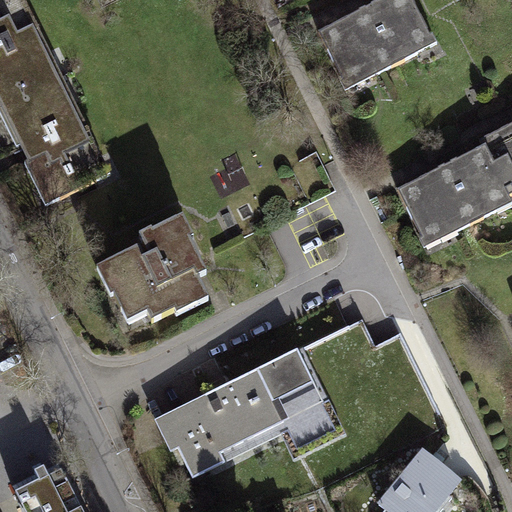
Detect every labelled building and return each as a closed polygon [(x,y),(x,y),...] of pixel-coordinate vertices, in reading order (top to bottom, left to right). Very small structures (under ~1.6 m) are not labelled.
[(20,0),(0,0),(0,117),(20,158),(46,210),(110,178),(20,0)] [(407,0),(380,0),(316,31),(344,87),(430,45),(407,0)] [(443,173),(399,195),(426,249),(511,206),(511,202),(509,195),(511,193),(511,121),(473,141),(480,155),(443,173)] [(133,247),(92,267),(118,320),(139,310),(143,318),(167,307),(172,318),(202,303),(189,278),(204,270),(176,213),(128,236),(133,247)] [(296,348),(157,417),(189,482),(283,435),(293,455),(338,433),(296,348)] [(418,451),(375,505),(382,511),(435,511),(458,483),(418,451)] [(82,511),(61,469),(11,494),(20,511),(82,511)]
